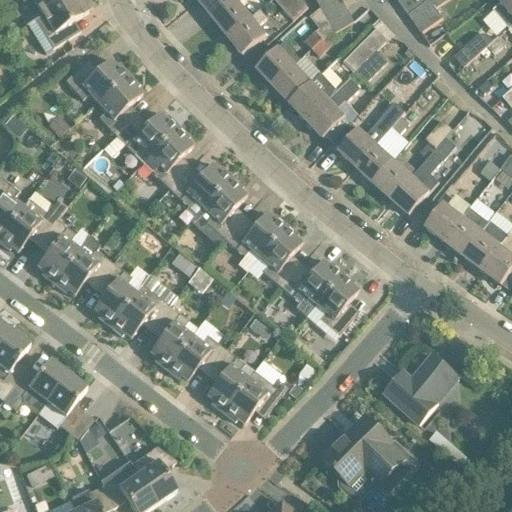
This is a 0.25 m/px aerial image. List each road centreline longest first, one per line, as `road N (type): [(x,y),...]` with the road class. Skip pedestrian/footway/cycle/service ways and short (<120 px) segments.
road 1 (residential): [(415,290),(186,89),(115,0)]
road 2 (residential): [(237,473),(0,288)]
road 3 (residential): [(415,290),(237,473)]
